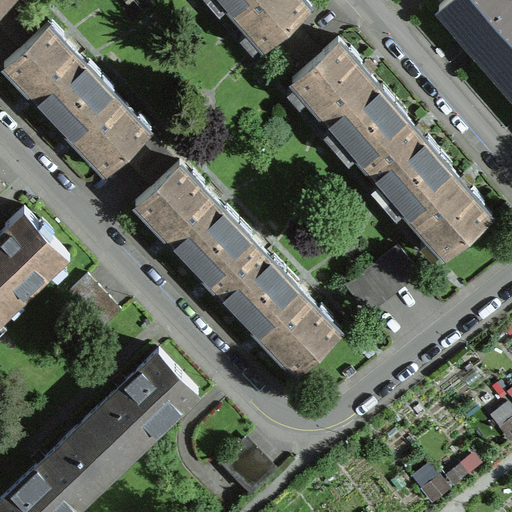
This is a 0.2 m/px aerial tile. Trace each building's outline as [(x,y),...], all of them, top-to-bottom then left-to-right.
[(46,20),(26,0),(4,0),(0,4),(0,17),(5,22),(23,41),(46,20)] [(228,0),(265,42),(267,40),(291,19),(311,2),(308,0),(228,0)] [(470,38),(504,78),(511,71),(511,0),(441,0),(439,3),(470,38)] [(23,41),(4,60),(32,88),(55,113),(99,72),(48,18),(46,20),(23,41)] [(291,19),(267,40),(295,71),(318,51),(302,32),(291,19)] [(366,120),(392,97),(363,63),(338,34),(318,51),(295,71),(292,74),(346,135),(365,118),(366,120)] [(99,72),(55,113),(73,131),(106,167),(125,149),(148,127),(150,125),(99,72)] [(416,124),(392,97),(366,120),(365,118),(346,135),(393,189),(412,173),(411,172),(437,148),(416,124)] [(148,127),(125,149),(136,160),(155,180),(177,158),(148,127)] [(461,176),(437,148),(411,172),(412,173),(393,189),(446,251),(492,211),(461,176)] [(168,231),(192,256),(210,239),(211,241),(237,216),(179,156),(177,158),(155,180),(135,198),(143,206),(143,205),(168,231)] [(0,316),(2,315),(0,314),(9,306),(8,305),(19,295),(20,295),(49,267),(50,269),(70,251),(24,203),(5,221),(7,223),(0,229),(0,316)] [(210,239),(192,256),(209,275),(242,309),(260,292),(258,290),(284,266),(237,216),(211,241),(210,239)] [(398,242),(372,262),(392,286),(400,280),(417,267),(398,242)] [(372,262),(347,283),(366,307),(375,300),(392,286),(372,262)] [(342,326),(284,266),(258,290),(260,292),(242,309),(260,328),(297,368),(342,326)] [(101,284),(88,271),(66,292),(99,326),(121,305),(101,284)] [(198,386),(159,345),(119,383),(86,414),(125,455),(198,386)] [(0,506),(5,511),(65,511),(125,455),(86,414),(38,460),(0,495),(0,506)] [(250,440),(245,435),(223,456),(253,488),(275,467),(250,440)]
